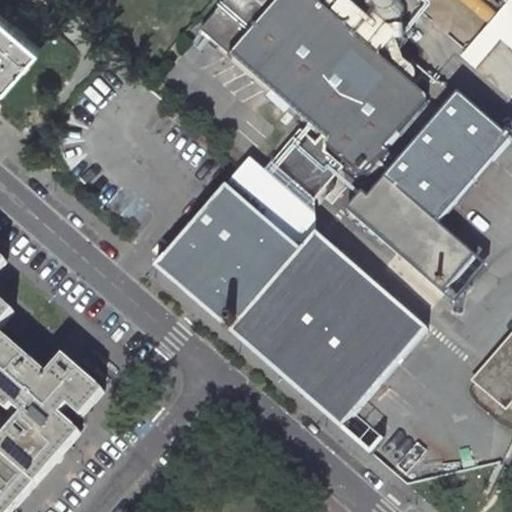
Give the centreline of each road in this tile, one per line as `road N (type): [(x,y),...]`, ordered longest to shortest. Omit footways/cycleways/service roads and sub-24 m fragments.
road 1 (unknown): [(214,364),(278,323),(282,310),(107,151),(46,222)]
road 2 (residential): [(214,364),(0,183)]
road 3 (residential): [(384,511),(214,364)]
road 4 (residential): [(91,511),(214,364)]
